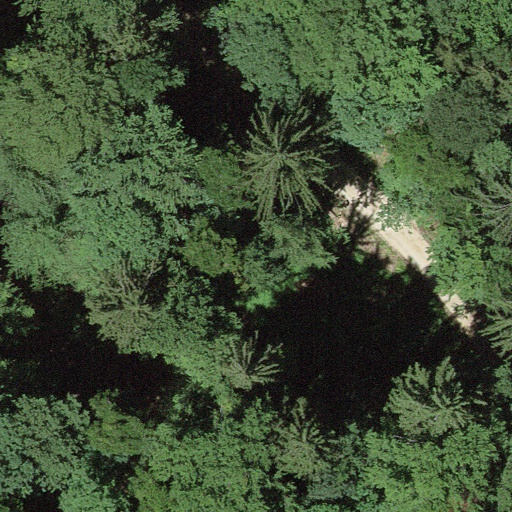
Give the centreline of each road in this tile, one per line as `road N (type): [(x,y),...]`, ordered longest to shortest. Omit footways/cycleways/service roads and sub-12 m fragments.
road 1 (track): [(158,0),(320,174),(500,414),(511,446)]
road 2 (track): [(0,283),(78,391),(126,511)]
